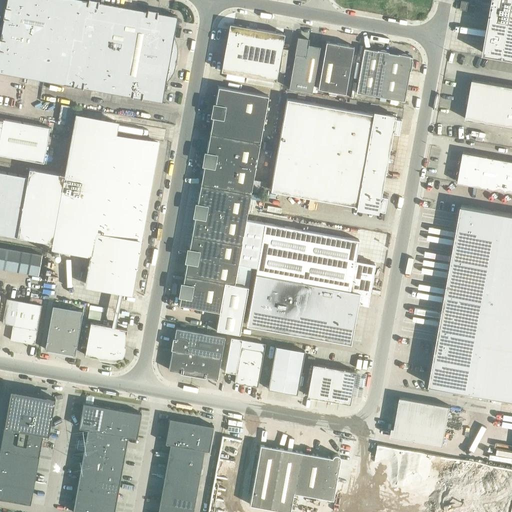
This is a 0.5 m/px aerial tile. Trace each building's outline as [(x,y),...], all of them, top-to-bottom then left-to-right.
[(24,76),(43,80),(57,0),(6,0),(5,7),(3,18),(2,28),(32,34),(24,76)] [(57,0),(43,80),(73,85),(73,86),(83,88),(83,87),(132,95),(132,96),(142,98),(142,97),(162,101),(166,80),(167,80),(171,75),(174,70),(175,65),(176,60),(177,54),(177,49),(177,43),(175,37),(174,37),(177,16),(158,12),(158,10),(148,8),(147,10),(98,1),(98,0),(57,0)] [(460,9),(467,11),(469,2),(462,0),(460,9)] [(511,0),(492,0),(490,14),(491,15),(485,52),(483,52),(483,53),(511,58),(511,0)] [(229,23),(221,70),(276,80),(284,33),(229,23)] [(0,71),(24,76),(32,34),(2,28),(0,37),(0,71)] [(308,44),(309,40),(299,38),(296,54),(297,54),(290,88),(312,92),(320,46),(308,44)] [(326,40),(317,88),(345,93),(353,45),(326,40)] [(356,92),(380,96),(388,51),(377,49),(377,50),(364,48),(356,92)] [(388,51),(380,96),(404,101),(410,70),(412,59),(412,56),(409,56),(410,55),(398,53),(398,54),(388,52),(388,51)] [(511,86),(473,79),(466,119),(511,127),(511,86)] [(213,116),(210,132),(260,141),(268,96),(218,86),(215,104),(214,103),(211,115),(213,116)] [(270,190),(384,211),(387,196),(374,194),(385,131),(398,133),(401,119),(287,98),(270,190)] [(0,232),(49,242),(53,242),(52,246),(91,253),(86,284),(130,292),(157,142),(113,134),(116,122),(77,115),(66,174),(29,167),(28,176),(0,171),(0,232)] [(0,154),(43,162),(50,127),(4,119),(0,117),(0,154)] [(204,164),(200,184),(250,193),(260,141),(210,132),(206,152),(205,152),(203,164),(204,164)] [(511,160),(463,152),(458,182),(511,191),(511,160)] [(195,215),(191,235),(241,244),(246,219),(250,193),(200,184),(197,203),(196,203),(194,215),(195,215)] [(458,212),(460,212),(444,302),(437,344),(434,344),(433,351),(435,351),(429,385),(511,399),(511,213),(462,205),(459,205),(458,212)] [(250,273),(255,273),(369,294),(375,263),(355,260),(359,239),(264,223),(246,219),(241,244),(237,264),(251,267),(250,273)] [(184,274),(226,282),(234,283),(237,264),(241,244),(191,235),(189,249),(188,248),(185,260),(187,260),(184,274)] [(0,267),(38,274),(42,254),(0,246),(0,267)] [(237,264),(234,283),(234,284),(248,286),(250,273),(251,267),(237,264)] [(369,294),(255,273),(246,325),(349,343),(356,303),(367,305),(369,294)] [(234,283),(226,282),(184,274),(183,283),(181,283),(179,295),(180,295),(179,304),(219,311),(216,329),(239,333),(248,286),(234,284),(234,283)] [(13,324),(10,339),(19,341),(26,342),(35,344),(42,304),(7,298),(2,322),(13,324)] [(45,348),(75,354),(83,310),(53,305),(45,348)] [(125,346),(124,345),(127,328),(90,322),(85,354),(99,357),(98,358),(99,358),(111,360),(113,360),(116,360),(118,359),(120,357),(122,356),(123,354),(124,346),(125,346)] [(176,328),(174,338),(172,337),(170,349),(172,349),(168,369),(180,371),(180,373),(205,377),(205,376),(217,378),(224,336),(176,328)] [(234,382),(258,386),(265,343),(231,337),(225,371),(236,373),(234,382)] [(267,388),(296,394),(304,351),(275,345),(267,388)] [(313,363),(307,395),(350,403),(355,371),(313,363)] [(10,389),(0,446),(0,498),(30,504),(43,432),(48,433),(54,397),(10,389)] [(390,436),(443,445),(450,406),(400,397),(395,428),(392,427),(392,428),(394,428),(393,436),(391,435),(390,436)] [(87,429),(79,475),(73,511),(76,511),(113,511),(128,436),(137,438),(141,413),(83,402),(78,427),(87,429)] [(170,444),(164,478),(157,511),(192,511),(204,450),(209,451),(213,425),(169,418),(165,443),(170,444)] [(250,494),(251,494),(249,504),(290,511),(293,492),(333,499),(340,458),(340,457),(339,456),(339,455),(338,454),(337,454),(336,454),(335,454),(334,454),(333,454),(333,455),(332,456),(332,457),(260,444),(258,454),(257,454),(257,453),(256,453),(255,453),(254,453),(254,454),(247,493),(247,494),(248,494),(249,494),(250,494)]
